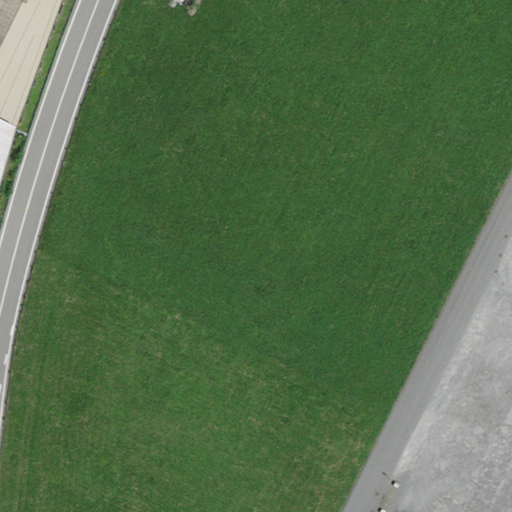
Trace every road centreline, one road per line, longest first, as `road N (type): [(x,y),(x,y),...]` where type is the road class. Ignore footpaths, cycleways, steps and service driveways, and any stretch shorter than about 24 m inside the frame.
road 1 (unclassified): [(511,207),(354,511)]
road 2 (secondary): [(94,0),(25,200),(0,301)]
